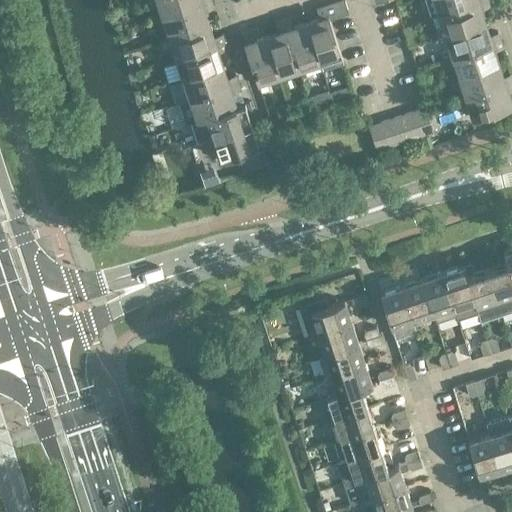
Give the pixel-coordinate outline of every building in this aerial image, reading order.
[(158,0),(162,11),(157,13),(158,16),(207,0),(158,0)] [(210,0),(207,0),(158,16),(160,20),(164,18),(170,35),(208,23),(204,10),(213,7),(210,0)] [(344,0),(338,0),(316,7),(320,17),(306,21),(319,59),(336,54),(337,59),(342,57),(328,16),(348,10),(344,0)] [(425,0),(431,16),(434,14),(477,0),(425,0)] [(487,0),(477,0),(434,14),(435,18),(440,17),(446,33),(484,21),(479,8),(489,5),(487,0)] [(319,59),(306,21),(294,25),(291,16),(283,19),(300,71),(303,70),(302,65),(319,59)] [(300,71),(283,19),(275,21),(279,30),(265,35),(278,73),(294,67),(296,72),(300,71)] [(484,21),(446,33),(451,50),(437,55),(438,59),(500,38),(498,30),(488,34),(484,21)] [(208,23),(170,35),(175,52),(171,54),(172,58),(224,40),(222,32),(212,35),(208,23)] [(278,73),(265,35),(253,39),(249,29),(241,32),(258,85),(262,83),(261,78),(278,73)] [(500,38),(438,59),(439,59),(442,58),(444,61),(454,58),(459,75),(497,62),(493,49),(503,46),(500,38)] [(224,40),(172,58),(173,61),(178,60),(183,77),(221,64),(217,51),(227,48),(224,40)] [(497,62),(459,75),(465,91),(460,93),(461,97),(511,80),(511,74),(511,71),(501,75),(497,62)] [(221,64),(183,77),(189,93),(184,95),(186,99),(238,81),(235,73),(226,76),(221,64)] [(511,80),(461,97),(462,100),(467,99),(473,117),(511,104),(507,90),(511,88),(511,80)] [(238,81),(186,99),(187,102),(191,101),(197,118),(249,100),(235,104),(231,92),(240,89),(238,81)] [(249,100),(197,118),(199,122),(203,121),(202,117),(207,115),(213,135),(251,123),(247,110),(252,108),(249,100)] [(425,106),(414,110),(421,133),(433,130),(425,106)] [(403,114),(410,137),(421,133),(414,110),(403,114)] [(403,114),(391,117),(399,141),(410,137),(403,114)] [(391,117),(380,121),(387,145),(399,141),(391,117)] [(380,121),(368,125),(376,148),(387,145),(380,121)] [(251,123),(213,135),(219,152),(214,153),(216,158),(263,142),(260,134),(255,135),(251,123)] [(270,162),(265,147),(239,155),(244,171),(270,162)] [(205,182),(220,178),(215,163),(201,168),(205,182)] [(511,247),(503,250),(507,261),(511,276),(511,247)] [(511,276),(507,261),(486,267),(498,302),(511,296),(511,276)] [(463,263),(462,264),(474,298),(473,298),(477,309),(498,302),(486,267),(473,272),(470,263),(464,265),(463,263)] [(462,264),(442,270),(453,304),(473,298),(474,298),(462,264)] [(442,270),(421,277),(433,311),(436,322),(457,315),(453,304),(442,270)] [(421,277),(401,284),(412,318),(433,311),(421,277)] [(401,284),(380,291),(395,336),(416,330),(412,318),(401,284)] [(357,303),(368,300),(365,292),(351,296),(353,302),(357,303)] [(317,331),(351,320),(344,299),(327,304),(324,297),(298,305),(308,334),(317,331)] [(351,320),(317,331),(323,352),(358,340),(351,320)] [(365,338),(379,333),(376,325),(365,329),(363,333),(365,338)] [(370,345),(381,341),(379,333),(365,338),(367,343),(370,345)] [(487,337),(491,351),(499,348),(495,337),(492,335),(487,337)] [(480,343),(483,353),(491,351),(487,337),(482,339),(480,343)] [(358,340),(323,352),(324,353),(318,355),(324,371),(329,369),(330,372),(364,361),(358,340)] [(446,351),(450,364),(458,362),(454,351),(451,349),(446,351)] [(439,356),(442,367),(450,364),(446,351),(441,352),(439,356)] [(330,372),(337,392),(337,393),(360,385),(360,386),(371,382),(364,361),(330,372)] [(408,378),(416,375),(413,364),(409,363),(404,364),(408,378)] [(379,379),(392,374),(390,366),(379,370),(377,374),(379,379)] [(380,384),(382,385),(384,386),(395,382),(392,374),(379,379),(380,384)] [(473,379),(477,393),(482,391),(484,388),(481,377),(473,379)] [(473,379),(465,382),(468,393),(472,395),(477,393),(473,379)] [(337,393),(337,392),(326,396),(333,417),(367,406),(360,386),(360,385),(337,393)] [(367,406),(333,417),(340,437),(374,426),(367,406)] [(392,420),(406,415),(403,407),(392,411),(390,415),(392,420)] [(397,427),(408,423),(406,415),(392,420),(394,425),(397,427)] [(511,432),(507,416),(486,422),(489,433),(500,467),(511,463),(511,432)] [(374,426),(340,437),(347,458),(380,447),(374,426)] [(489,433),(468,440),(479,474),(500,467),(489,433)] [(381,446),(380,447),(347,458),(339,460),(337,461),(343,481),(353,478),(398,463),(394,450),(383,454),(381,446)] [(406,461),(419,456),(417,448),(406,452),(404,456),(406,461)] [(411,468),(422,464),(419,456),(406,461),(407,466),(411,468)] [(406,461),(398,463),(353,478),(360,499),(405,484),(401,472),(406,470),(407,466),(406,461)] [(405,484),(360,499),(364,511),(390,511),(412,505),(405,484)] [(419,503),(433,498),(430,490),(420,494),(418,498),(419,503)]
